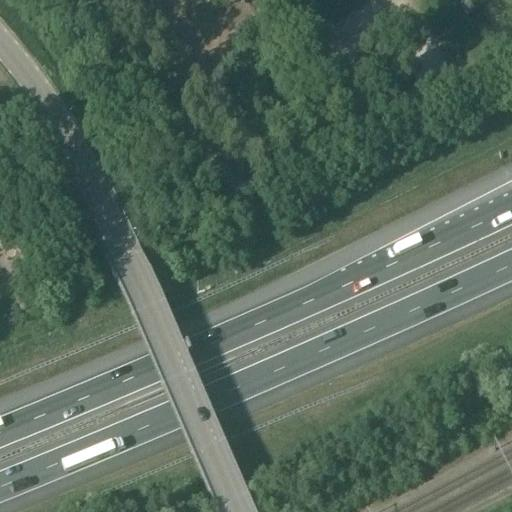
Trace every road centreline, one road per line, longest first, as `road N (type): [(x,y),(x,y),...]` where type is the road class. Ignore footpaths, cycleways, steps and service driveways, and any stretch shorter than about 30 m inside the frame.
road 1 (motorway): [(0,487),(211,401),(511,262)]
road 2 (motorway): [(511,207),(0,431)]
road 3 (unclassified): [(395,22),(428,53),(410,102),(270,183),(231,171),(75,0)]
road 4 (tertiary): [(232,511),(67,137),(0,41)]
